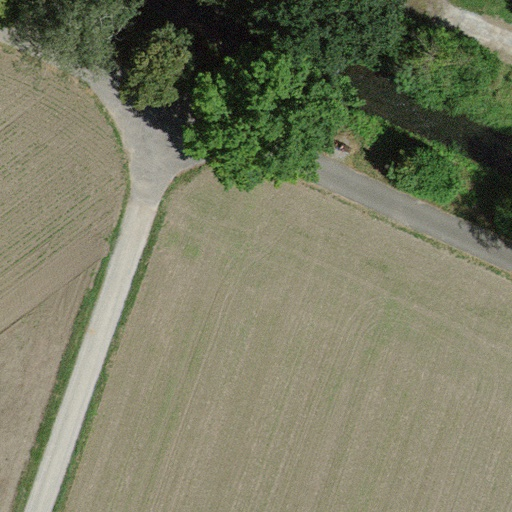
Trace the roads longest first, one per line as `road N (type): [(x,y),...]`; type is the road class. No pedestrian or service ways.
road 1 (track): [(511,260),(0,30)]
road 2 (track): [(173,110),(36,511)]
